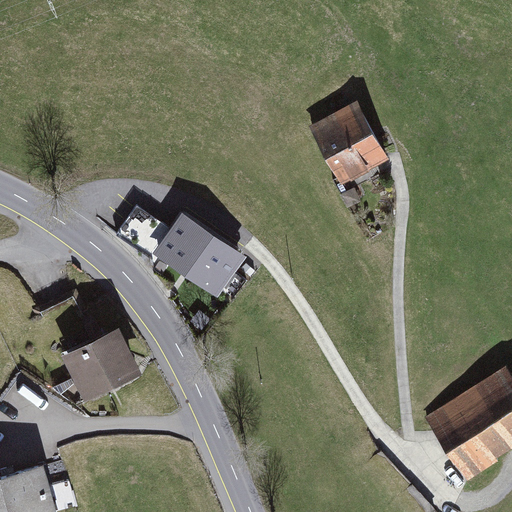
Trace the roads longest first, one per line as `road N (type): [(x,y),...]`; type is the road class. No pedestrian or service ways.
road 1 (residential): [(71,227),(116,186),(167,196),(252,245),(300,299),(431,496)]
road 2 (tertiary): [(71,227),(106,254),(168,330),(250,511)]
